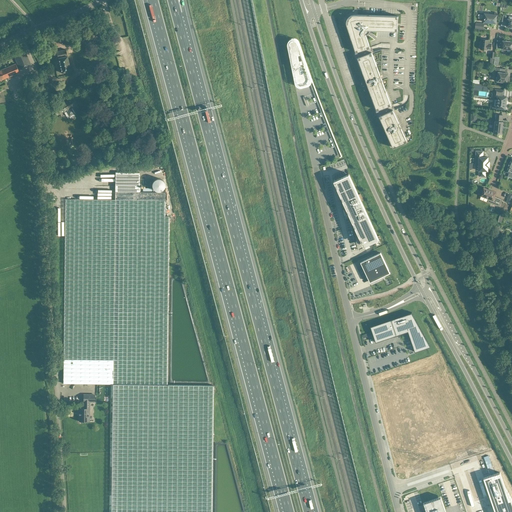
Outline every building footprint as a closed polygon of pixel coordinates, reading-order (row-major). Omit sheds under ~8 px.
[(496,23),(497,13),(494,12),(494,15),(485,14),(485,15),(484,15),(484,14),(483,14),(483,19),(483,18),(484,18),(484,22),(488,22),(491,23),(496,23)] [(397,31),(398,16),(354,15),(353,15),(352,15),(351,15),(350,16),(349,16),(349,17),(348,17),(348,18),(347,19),(347,20),(347,21),(346,21),(346,22),(346,23),(347,23),(347,24),(356,52),(370,48),(366,34),(369,30),(397,31)] [(506,15),(503,15),(502,21),(505,22),(507,22),(507,26),(510,27),(511,27),(511,16),(509,16),(508,19),(505,19),(506,15)] [(491,50),(491,45),(488,44),(489,40),(482,39),(481,43),(480,42),(480,45),(481,46),(481,49),(488,50),(488,49),(491,50)] [(305,64),(298,43),(297,42),(296,41),(295,40),(294,40),(293,40),(292,40),(291,41),(290,42),(289,43),(289,44),(289,45),(296,82),(297,83),(297,84),(298,85),(299,86),(300,86),(301,86),(307,84),(308,84),(309,83),(310,82),(310,80),(310,79),(308,72),(305,73),(304,69),(305,68),(305,67),(304,67),(304,66),(303,67),(303,65),(305,64)] [(511,48),(511,41),(510,41),(506,41),(503,41),(497,41),(496,48),(502,49),(502,51),(506,52),(506,49),(511,50),(511,49),(511,48)] [(24,49),(13,53),(20,70),(31,65),(24,49)] [(57,56),(56,57),(57,64),(59,63),(61,73),(70,71),(66,50),(56,51),(57,56)] [(391,105),(372,52),(358,58),(377,110),(391,105)] [(16,64),(0,70),(0,80),(19,72),(16,64)] [(505,73),(505,69),(495,68),(494,81),(497,81),(507,82),(507,81),(509,81),(509,77),(508,77),(508,73),(505,73)] [(497,98),(496,108),(505,109),(507,97),(503,96),(504,90),(495,89),(494,97),(497,98)] [(66,112),(69,117),(74,114),(72,109),(78,106),(73,98),(53,110),(57,116),(67,110),(67,111),(66,112)] [(407,142),(393,110),(379,116),(393,148),(407,142)] [(498,133),(502,134),(503,121),(502,121),(503,115),(496,114),(496,120),(495,120),(495,125),(494,124),(493,125),(493,128),(493,129),(494,129),(494,133),(497,133),(497,134),(498,134),(498,133)] [(333,139),(326,141),(327,145),(328,144),(329,151),(336,150),(334,142),(333,139)] [(483,157),(483,151),(476,151),(476,164),(476,170),(479,170),(479,176),(486,176),(486,171),(487,171),(488,167),(489,167),(489,161),(488,161),(488,157),(483,157)] [(139,192),(140,179),(140,172),(115,172),(115,200),(65,199),(64,311),(168,313),(168,277),(169,219),(169,216),(165,216),(165,192),(139,192)] [(349,174),(334,181),(363,243),(378,236),(349,174)] [(481,195),(480,196),(488,199),(487,201),(499,206),(502,199),(495,196),(496,192),(483,187),(482,191),(480,190),(479,194),(481,195)] [(390,273),(380,253),(361,262),(370,282),(390,273)] [(113,384),(167,385),(168,317),(168,313),(64,311),(64,316),(63,359),(63,383),(113,384)] [(431,346),(412,312),(370,326),(372,332),(376,342),(401,334),(400,331),(407,329),(415,352),(428,347),(431,346)] [(400,362),(384,366),(385,371),(401,368),(400,362)] [(211,386),(167,385),(113,384),(111,511),(211,511),(212,442),(213,386),(211,386)] [(78,408),(78,413),(79,413),(79,421),(81,421),(81,422),(86,422),(86,421),(88,421),(88,414),(89,414),(89,401),(94,401),(94,395),(83,395),(83,401),(84,401),(84,408),(78,408)] [(488,455),(484,457),(488,468),(492,467),(488,455)] [(500,472),(484,478),(491,499),(490,500),(491,501),(492,501),(495,511),(511,511),(511,499),(505,487),(500,472)] [(446,511),(441,496),(423,502),(426,511),(446,511)]
